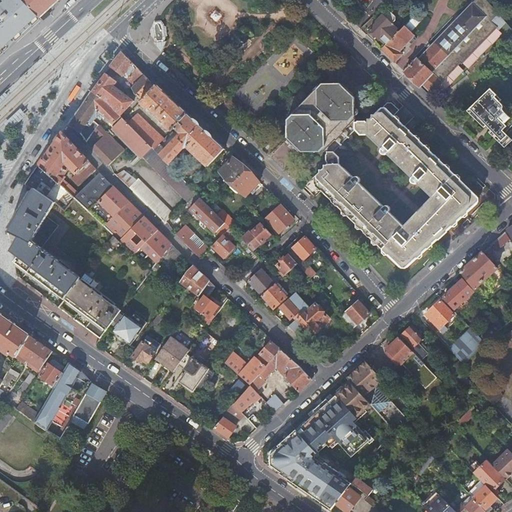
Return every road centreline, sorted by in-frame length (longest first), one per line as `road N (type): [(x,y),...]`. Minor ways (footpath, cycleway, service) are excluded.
road 1 (residential): [(398,308),(116,31)]
road 2 (secondary): [(238,462),(0,291)]
road 3 (residential): [(312,0),(511,191)]
road 4 (residential): [(228,291),(52,117)]
road 5 (residential): [(398,308),(511,206)]
road 6 (residential): [(326,377),(228,291)]
road 7 (residential): [(238,462),(326,377)]
